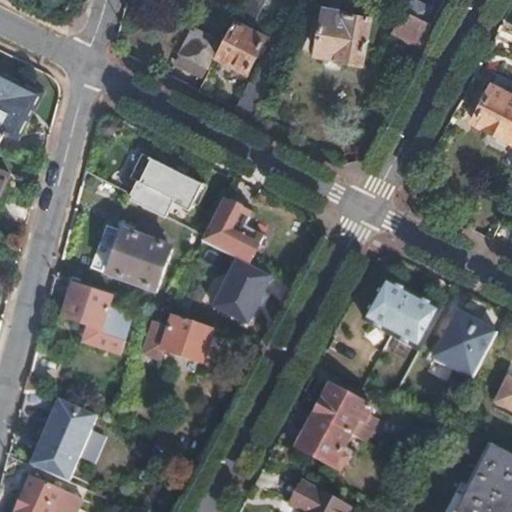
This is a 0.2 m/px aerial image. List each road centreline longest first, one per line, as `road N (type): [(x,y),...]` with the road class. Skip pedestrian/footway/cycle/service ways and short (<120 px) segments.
road 1 (residential): [(0,416),(89,69)]
road 2 (residential): [(213,511),(371,211)]
road 3 (residential): [(89,69),(371,211)]
road 4 (residential): [(371,211),(491,0)]
road 5 (residential): [(371,211),(511,283)]
